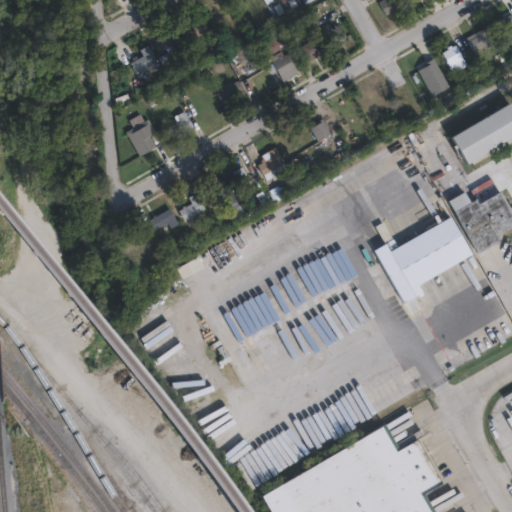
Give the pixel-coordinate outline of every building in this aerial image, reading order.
[(220,0),(229,14),(216,22),(208,9),(218,2),(217,1),(218,0),(220,0)] [(395,0),(400,8),(388,15),(380,2),(383,0),(395,0)] [(188,10),(191,16),(198,11),(207,27),(187,39),(181,29),(188,25),(182,14),(188,10)] [(494,22),(510,51),(511,49),(511,18),(509,13),(494,22)] [(319,26),(324,36),(326,34),(333,46),(346,38),(338,24),(331,28),(327,21),(319,26)] [(171,26),(181,42),(173,47),(170,41),(158,49),(151,39),(171,26)] [(496,43),(486,49),(485,46),(475,52),(467,38),(487,27),(496,43)] [(321,53),(309,61),(301,48),(313,40),(321,53)] [(155,58),(134,70),(128,60),(141,51),(138,47),(146,42),(155,58)] [(456,45),(468,65),(455,73),(443,53),(449,49),(448,47),(451,45),(452,47),(456,45)] [(295,68),(282,75),(275,62),(287,55),(295,68)] [(449,82),(431,93),(417,68),(426,63),(425,60),(434,58),(449,82)] [(237,79),(246,95),(239,99),(235,93),(222,101),(216,91),(237,79)] [(170,96),(152,106),(148,98),(166,88),(170,96)] [(511,104),(511,136),(467,163),(451,136),(510,101),(511,104)] [(188,118),(167,130),(161,120),(174,112),(171,107),(179,102),(188,118)] [(192,124),(183,111),(169,121),(178,134),(192,124)] [(330,131),(317,139),(308,126),(318,120),(317,118),(320,116),(330,131)] [(147,119),(153,129),(148,132),(154,143),(137,153),(123,130),(131,125),(133,128),(147,119)] [(284,160),(263,171),(257,161),(270,154),(267,149),(275,144),(284,160)] [(498,174),(482,183),(476,172),(492,162),(498,174)] [(254,184),(238,193),(233,186),(239,182),(232,169),(242,164),(254,184)] [(221,174),(231,190),(223,195),(220,190),(207,197),(201,186),(221,174)] [(498,184),(511,208),(511,222),(497,231),(500,236),(477,248),(472,240),(467,243),(471,249),(419,280),(423,288),(404,299),(374,246),(446,205),(450,212),(454,208),(449,197),(466,187),(473,199),(498,184)] [(195,189),(205,205),(185,218),(178,207),(185,203),(179,193),(185,189),(188,194),(195,189)] [(235,197),(238,202),(239,201),(245,211),(231,219),(226,209),(234,204),(231,200),(235,197)] [(178,220),(169,225),(166,220),(154,227),(148,217),(169,205),(178,220)] [(382,427),(396,452),(418,439),(443,483),(423,495),(432,511),(270,511),(262,497),(382,427)]
